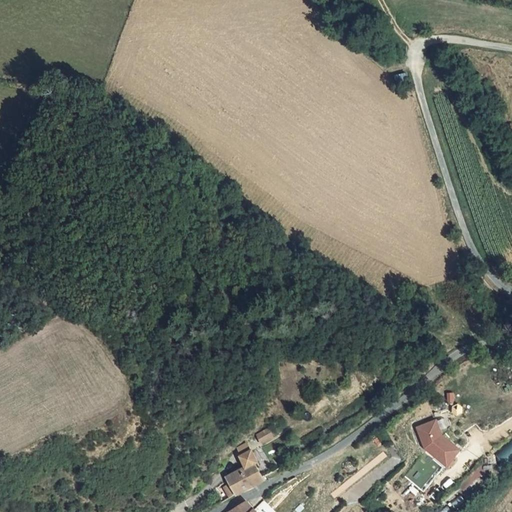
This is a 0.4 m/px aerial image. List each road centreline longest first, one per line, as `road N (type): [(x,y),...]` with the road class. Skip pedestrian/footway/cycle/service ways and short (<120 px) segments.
road 1 (unclassified): [(511,294),(474,259),(427,123),(416,62),(418,47),(430,39),(511,49)]
road 2 (unclassified): [(222,511),(343,449),(468,351),(511,346)]
